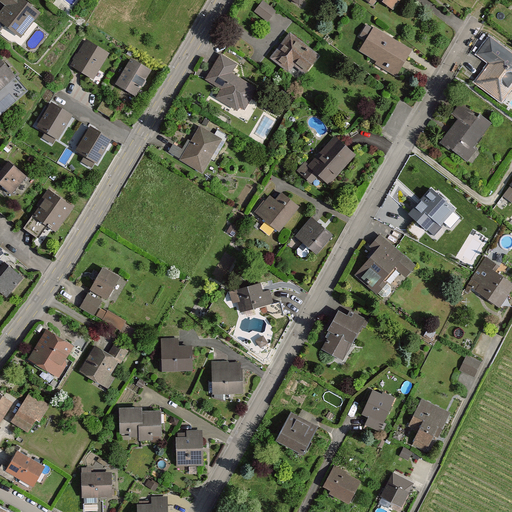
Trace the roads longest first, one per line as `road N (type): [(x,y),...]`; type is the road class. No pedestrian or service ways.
road 1 (residential): [(199,511),(487,6)]
road 2 (tertiary): [(222,0),(80,240),(0,351)]
road 3 (residential): [(411,511),(511,314)]
road 4 (residential): [(300,511),(355,405)]
